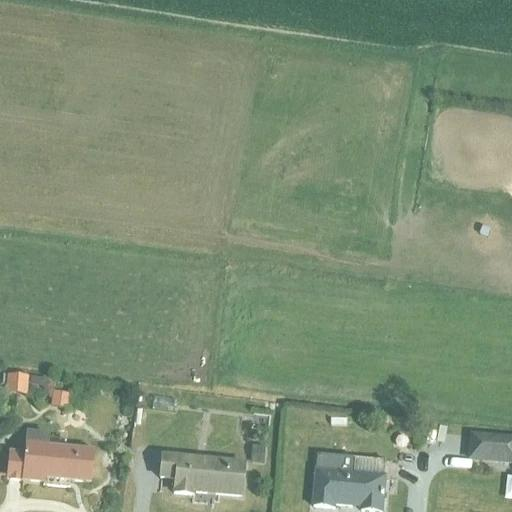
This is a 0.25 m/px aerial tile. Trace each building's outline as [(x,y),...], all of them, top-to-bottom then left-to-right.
[(2,376),(1,395),(27,398),(28,378),(2,376)] [(153,404),(154,399),(155,388),(138,386),(136,401),(153,404)] [(53,394),(51,407),(67,410),(69,396),(53,394)] [(154,399),(153,404),(152,411),(175,414),(177,402),(154,399)] [(10,452),(7,481),(43,484),(44,480),(90,485),(93,452),(48,448),(49,435),(26,433),(24,453),(10,452)] [(511,438),(471,435),(469,463),(511,466),(511,438)] [(252,446),(251,465),(264,465),(265,447),(252,446)] [(319,456),(314,509),(335,511),(335,507),(362,509),(361,511),(382,511),(386,462),(319,456)] [(161,457),(160,480),(175,481),(173,495),(193,497),(193,494),(241,498),(244,464),(161,457)]
